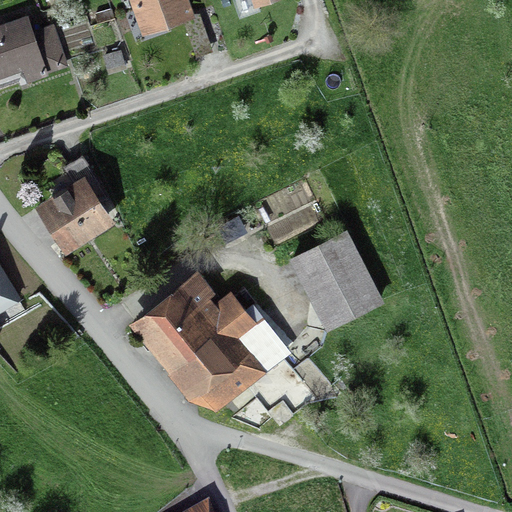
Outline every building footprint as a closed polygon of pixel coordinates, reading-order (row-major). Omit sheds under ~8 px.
[(138,0),(150,34),(186,22),(179,0),(138,0)] [(273,0),(237,0),(241,10),(273,0)] [(0,83),(44,69),(30,28),(0,37),(0,83)] [(106,225),(84,187),(45,210),(68,248),(106,225)] [(340,242),(292,261),(320,329),(368,310),(340,242)] [(0,308),(20,296),(0,261),(0,344),(0,308)] [(263,372),(193,285),(138,331),(194,401),(220,408),(263,372)]
